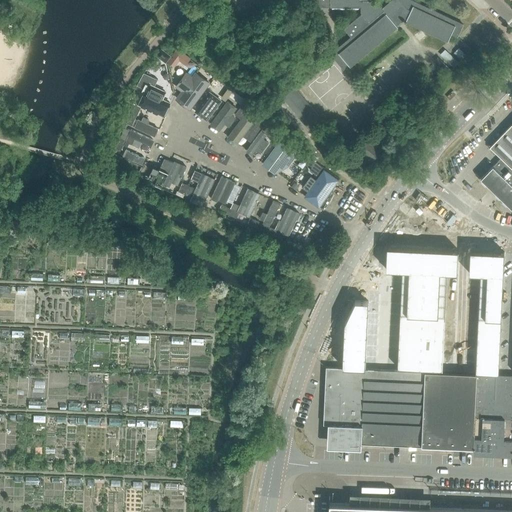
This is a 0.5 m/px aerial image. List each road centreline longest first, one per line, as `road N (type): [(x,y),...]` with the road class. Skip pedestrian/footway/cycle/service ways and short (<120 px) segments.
road 1 (unclassified): [(275,463),(327,302),(365,238)]
road 2 (unclassified): [(511,475),(275,463)]
road 3 (residential): [(298,204),(183,121),(174,140)]
road 4 (unclassified): [(414,171),(511,66)]
road 5 (residential): [(174,140),(298,204)]
road 6 (unknown): [(500,229),(478,276),(484,349)]
